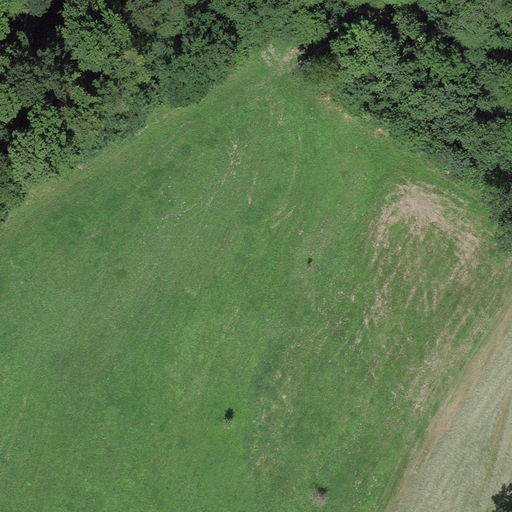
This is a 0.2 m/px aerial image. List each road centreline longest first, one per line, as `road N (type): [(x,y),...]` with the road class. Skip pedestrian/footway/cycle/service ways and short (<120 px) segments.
road 1 (track): [(379,511),(426,406),(511,271)]
road 2 (track): [(511,127),(446,44),(397,0)]
